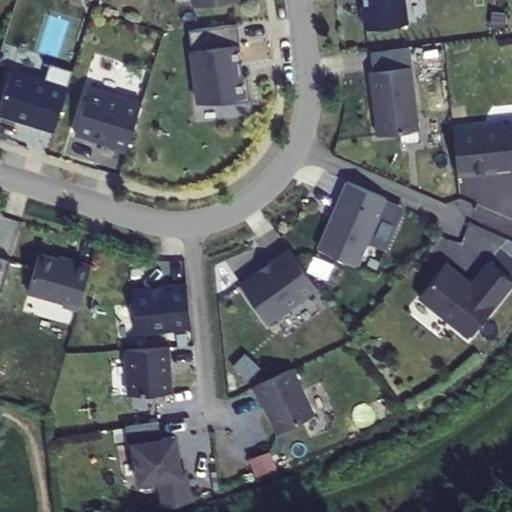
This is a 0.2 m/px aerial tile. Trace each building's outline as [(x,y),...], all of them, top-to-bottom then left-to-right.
[(405,0),(364,0),(367,30),(408,25),(405,0)] [(241,46),(238,25),(190,31),(199,103),(222,101),(223,106),(251,102),(248,77),(243,77),(242,74),(244,74),(242,62),(241,62),(239,46),(241,46)] [(411,68),(370,73),(379,137),(419,132),(411,68)] [(0,110),(0,113),(55,131),(69,88),(13,70),(0,110)] [(93,98),(91,95),(85,93),(71,136),(92,142),(96,137),(94,117),(93,107),(93,98)] [(127,153),(141,111),(95,96),(93,98),(93,107),(94,117),(96,137),(100,145),(127,153)] [(511,125),(454,131),(459,177),(498,174),(498,171),(511,169),(511,125)] [(358,265),(386,199),(348,182),(319,249),(358,265)] [(469,223),(458,245),(490,262),(502,239),(469,223)] [(0,241),(0,240),(0,291),(3,292),(12,260),(0,257),(0,241)] [(258,273),(241,285),(270,324),(318,289),(293,253),(290,250),(274,261),(275,263),(261,273),(260,273),(259,272),(258,273)] [(90,272),(91,269),(59,259),(40,254),(29,293),(64,303),(64,306),(79,311),(90,272)] [(60,257),(59,259),(91,269),(92,265),(60,257)] [(420,297),(470,338),(511,287),(511,281),(491,264),(471,287),(465,281),(466,280),(447,264),(420,297)] [(138,333),(193,328),(189,285),(163,288),(163,290),(134,293),(138,333)] [(172,394),(170,348),(127,350),(130,396),(172,394)] [(314,417),(293,370),(254,388),(261,404),(264,402),(278,434),(314,417)] [(181,478),(175,438),(162,440),(133,444),(139,484),(181,478)] [(255,471),(274,466),(270,450),(251,455),(255,471)]
